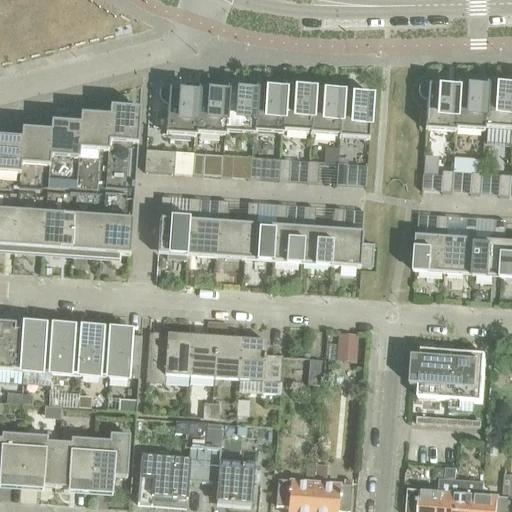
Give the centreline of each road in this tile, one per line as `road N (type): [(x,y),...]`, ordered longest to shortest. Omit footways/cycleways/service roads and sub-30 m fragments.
road 1 (residential): [(0,294),(390,318)]
road 2 (residential): [(0,95),(188,48),(204,0)]
road 3 (residential): [(377,511),(390,318)]
road 4 (tertiary): [(229,0),(320,16),(390,7)]
road 5 (residential): [(390,318),(511,324)]
road 6 (tertiary): [(390,7),(511,5)]
